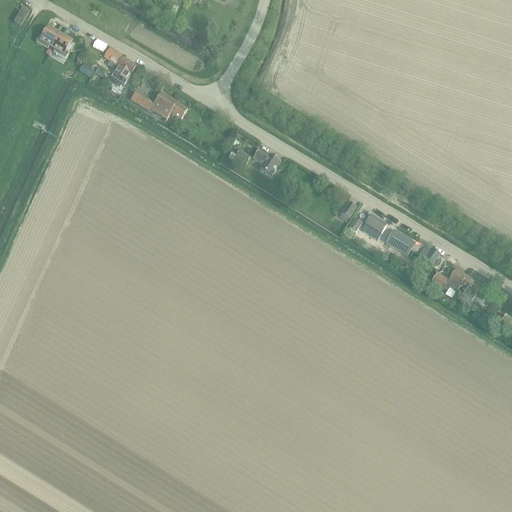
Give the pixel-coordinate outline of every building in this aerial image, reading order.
[(29,14),(23,10),(15,24),(21,27),(29,14)] [(47,50),(49,48),(53,50),(60,38),(58,36),(59,34),(55,32),(53,34),(48,30),(42,40),(39,38),(36,43),(47,50)] [(60,38),(53,50),(54,51),(53,54),(66,62),(69,57),(66,55),(72,45),(66,41),(67,39),(63,36),(61,39),(60,38)] [(97,41),(93,48),(103,53),(107,46),(97,41)] [(107,54),(104,59),(109,62),(107,66),(114,71),(116,67),(117,67),(123,59),(109,50),(107,54)] [(83,51),(77,60),(78,61),(75,65),(79,68),(82,64),(89,54),(83,51)] [(113,76),(112,78),(124,86),(126,82),(127,83),(136,67),(124,59),(123,59),(117,67),(118,68),(117,69),(115,73),(113,76)] [(84,65),(79,72),(89,80),(94,72),(84,65)] [(98,69),(94,75),(103,80),(105,77),(98,69)] [(145,99),(139,108),(149,114),(151,111),(166,122),(170,116),(180,123),(188,111),(178,104),(179,104),(162,93),(154,105),(145,99)] [(231,154),(228,159),(245,169),(251,158),(239,151),(236,157),(231,154)] [(271,179),(281,163),(270,156),(269,158),(259,152),(254,160),(264,166),(260,172),(271,179)] [(347,224),(357,208),(349,203),(339,219),(347,224)] [(381,236),(386,228),(371,218),(366,227),(381,236)] [(356,219),(349,229),(356,234),(363,224),(356,219)] [(388,240),(386,245),(407,258),(410,254),(388,240)] [(432,268),(439,256),(432,252),(425,263),(432,268)] [(401,255),(396,263),(404,268),(408,260),(401,255)] [(460,288),(467,277),(456,270),(447,284),(436,277),(432,284),(443,290),(447,293),(449,290),(456,294),(460,288)] [(462,289),(459,295),(462,297),(462,298),(472,304),(476,298),(483,302),(490,291),(468,278),(467,277),(460,288),(462,289)] [(511,321),(500,314),(494,324),(508,333),(511,328),(509,327),(511,322),(511,321)]
